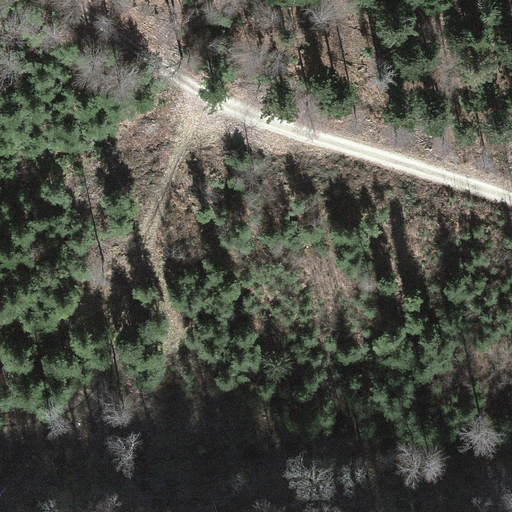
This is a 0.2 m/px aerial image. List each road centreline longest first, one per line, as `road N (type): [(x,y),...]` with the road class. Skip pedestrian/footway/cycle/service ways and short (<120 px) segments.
road 1 (track): [(44,0),(100,25),(249,117),(511,200)]
road 2 (track): [(204,89),(147,226),(114,348),(61,403),(0,417)]
